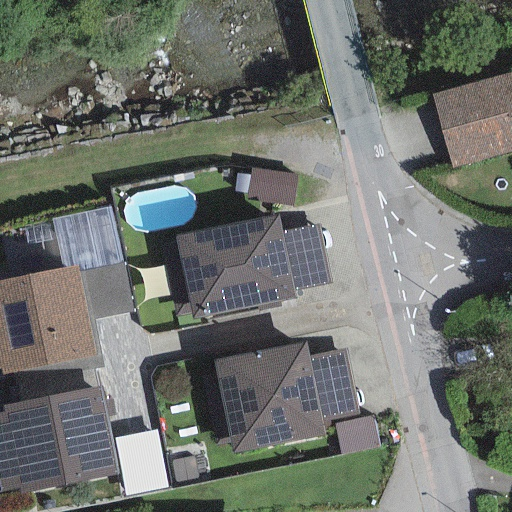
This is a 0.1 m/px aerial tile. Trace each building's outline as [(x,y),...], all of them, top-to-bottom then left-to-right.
[(511,72),(430,96),(451,168),(511,151),(511,126),(510,120),(511,119),(511,72)] [(273,175),(262,202),(299,216),(310,189),(273,175)] [(51,220),(62,268),(77,265),(89,322),(132,312),(109,207),(51,220)] [(279,215),(174,237),(192,320),(295,298),(293,291),(330,283),(317,225),(282,232),(279,215)] [(62,268),(0,281),(0,371),(1,376),(96,356),(89,322),(77,265),(62,268)] [(306,341),(212,361),(232,457),(324,438),(321,424),(359,416),(345,349),(309,356),(306,341)] [(3,413),(0,413),(0,493),(19,490),(20,494),(117,476),(100,387),(2,406),(3,413)]
